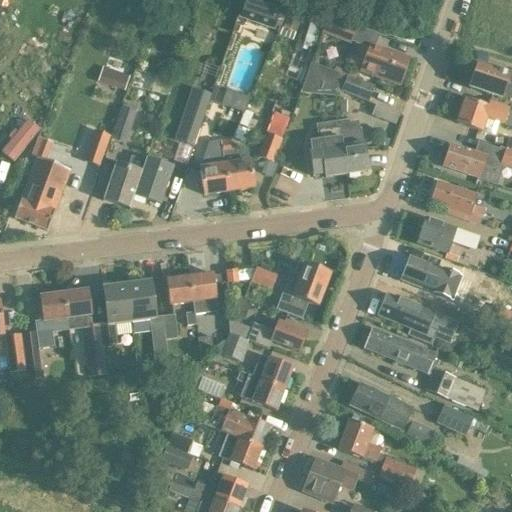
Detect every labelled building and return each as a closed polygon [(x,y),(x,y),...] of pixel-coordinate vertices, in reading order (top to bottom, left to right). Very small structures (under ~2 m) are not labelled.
[(265,0),(245,0),(239,19),(273,31),(274,28),(279,29),(287,8),(265,0)] [(327,18),(349,25),(351,26),(356,11),(331,2),(325,17),(327,18)] [(327,18),(321,31),(348,42),(354,28),(327,18)] [(301,46),(315,50),(315,49),(324,25),(311,20),(301,46)] [(409,59),(371,45),(361,72),(399,85),(409,59)] [(341,92),(346,77),(342,76),(342,75),(311,63),(300,93),(339,97),(341,92)] [(510,75),(479,64),(470,88),(502,99),(510,75)] [(103,82),(127,90),(132,75),(108,67),(103,82)] [(346,77),(341,92),(367,102),(373,87),(346,77)] [(226,91),(221,106),(244,115),(250,99),(226,91)] [(179,141),(193,145),(209,97),(198,93),(193,109),(190,108),(179,141)] [(482,131),(494,135),(498,123),(511,127),(511,113),(508,112),(488,106),(488,108),(466,100),(458,124),(482,132),(482,131)] [(110,137),(109,139),(125,145),(136,113),(121,107),(110,137)] [(295,140),(283,135),(288,123),(283,121),(286,114),(275,110),(257,157),(273,163),(276,154),(288,159),(295,140)] [(338,123),(339,128),(346,176),(367,172),(361,130),(359,130),(358,122),(349,124),(349,121),(338,123)] [(318,144),(308,145),(312,176),(323,175),(324,179),(346,176),(339,128),(317,131),(318,144)] [(108,139),(109,139),(110,137),(94,131),(84,162),(99,167),(108,139)] [(511,138),(503,136),(499,147),(511,150),(511,138)] [(231,140),(221,142),(228,193),(254,190),(249,161),(235,163),(231,140)] [(228,193),(221,142),(210,143),(212,155),(210,155),(212,166),(199,168),(203,197),(228,193)] [(492,160),(450,146),(443,167),(479,179),(479,180),(485,182),(489,179),(492,168),(490,165),(492,160)] [(511,150),(499,147),(493,164),(511,170),(511,150)] [(130,209),(135,196),(134,196),(142,172),(141,172),(144,162),(131,157),(127,168),(115,164),(102,200),(130,209)] [(69,172),(36,159),(21,199),(21,200),(14,219),(46,232),(53,212),(54,212),(69,172)] [(144,162),(141,172),(142,172),(134,196),(135,196),(161,205),(173,168),(145,159),(144,162)] [(476,196),(438,183),(431,204),(449,210),(448,214),(468,220),(469,219),(476,222),(479,211),(472,208),(476,196)] [(480,238),(424,219),(415,247),(447,258),(451,245),(475,253),(480,238)] [(441,270),(411,259),(402,281),(432,293),(441,270)] [(328,275),(297,263),(294,271),(291,270),(282,294),(292,298),(316,307),(328,275)] [(276,277),(256,269),(250,284),(270,291),(276,277)] [(236,284),(235,272),(226,273),(228,285),(236,284)] [(192,304),(193,313),(194,316),(217,313),(215,301),(216,301),(213,275),(189,278),(192,304)] [(168,307),(192,304),(189,278),(165,281),(168,307)] [(150,283),(126,286),(129,312),(153,309),(150,283)] [(107,324),(107,326),(113,325),(122,325),(120,314),(129,312),(126,286),(103,289),(106,316),(107,324)] [(99,325),(88,327),(87,318),(90,317),(87,292),(63,295),(68,332),(84,330),(90,379),(105,377),(101,347),(102,347),(99,325)] [(42,322),(35,323),(37,336),(68,332),(63,295),(39,298),(42,322)] [(436,315),(436,316),(388,296),(379,317),(427,337),(450,348),(460,323),(475,329),(479,320),(455,310),(450,321),(436,315)] [(227,314),(243,320),(249,306),(232,300),(227,314)] [(194,316),(193,313),(185,314),(187,326),(195,325),(194,316)] [(174,316),(162,318),(165,341),(177,340),(174,316)] [(167,358),(165,341),(162,318),(149,319),(154,359),(167,358)] [(228,321),(228,334),(249,343),(269,350),(272,343),(298,353),(306,333),(277,322),(273,332),(253,324),(251,329),(228,321)] [(107,324),(99,325),(102,347),(115,345),(113,325),(107,326),(107,324)] [(436,354),(373,329),(364,351),(430,377),(425,390),(478,412),(485,392),(456,380),(456,379),(432,369),(431,370),(430,370),(436,354)] [(35,334),(21,336),(26,372),(27,380),(41,378),(35,334)] [(225,343),(223,342),(214,352),(221,355),(220,356),(241,363),(249,343),(228,334),(228,335),(225,343)] [(9,375),(26,372),(21,336),(5,338),(9,375)] [(214,352),(223,342),(222,341),(218,344),(217,338),(211,339),(211,337),(197,339),(200,363),(201,363),(211,351),(214,352)] [(260,357),(252,377),(251,378),(284,390),(292,368),(268,358),(267,359),(260,357)] [(486,358),(481,368),(503,377),(507,367),(486,358)] [(239,372),(236,382),(244,385),(239,399),(275,413),(284,390),(251,378),(252,377),(239,372)] [(124,405),(121,379),(88,382),(76,383),(66,411),(91,409),(124,405)] [(385,396),(362,385),(358,392),(355,391),(348,406),(402,431),(408,417),(412,410),(385,396)] [(472,420),(444,407),(436,423),(465,436),(472,420)] [(207,429),(216,432),(228,437),(236,440),(261,449),(270,427),(246,418),(245,419),(215,408),(207,429)] [(408,417),(402,431),(400,435),(422,445),(430,428),(408,417)] [(361,460),(363,456),(377,462),(378,461),(385,464),(381,474),(411,486),(417,470),(380,456),(383,448),(377,446),(381,436),(372,433),(373,431),(351,423),(339,452),(361,460)] [(191,443),(171,436),(167,446),(187,453),(191,443)] [(252,472),(261,449),(236,440),(232,451),(223,448),(219,458),(228,462),(252,472)] [(38,447),(31,465),(43,469),(49,451),(38,447)] [(116,459),(99,453),(92,472),(109,477),(116,459)] [(346,473),(315,460),(302,493),(333,505),(343,478),(370,489),(375,476),(348,465),(346,473)] [(246,486),(222,477),(213,474),(208,488),(197,483),(193,491),(238,508),(246,486)] [(184,511),(236,511),(238,508),(193,491),(193,492),(172,484),(169,493),(189,501),(184,511)]
